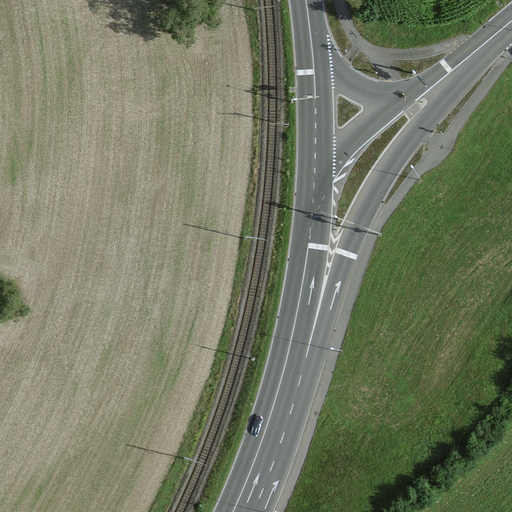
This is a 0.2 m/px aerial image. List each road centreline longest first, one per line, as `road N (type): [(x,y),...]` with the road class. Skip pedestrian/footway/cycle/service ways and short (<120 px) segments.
road 1 (secondary): [(304,287),(341,253),(430,93)]
road 2 (primary): [(304,287),(274,445),(247,511)]
road 3 (primary): [(315,155),(304,287)]
